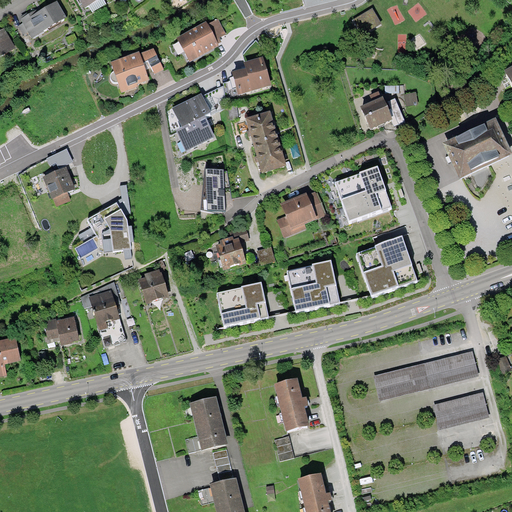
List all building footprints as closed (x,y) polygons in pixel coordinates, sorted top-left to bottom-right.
[(79,0),(85,10),(102,0),(79,0)] [(33,37),(65,21),(56,2),(33,13),(32,11),(20,16),(24,24),(19,26),(23,34),(29,30),(33,37)] [(382,25),(373,10),(354,21),(364,37),(382,25)] [(207,21),(176,39),(190,62),(218,46),(217,44),(221,41),(219,39),(226,35),(217,19),(208,24),(207,21)] [(0,58),(15,49),(3,28),(0,29),(0,58)] [(139,53),(110,64),(121,93),(138,87),(137,85),(149,80),(143,63),(148,61),(155,74),(165,69),(154,49),(140,55),(139,53)] [(246,69),(233,73),(234,78),(230,79),(231,82),(224,84),(228,97),(239,94),(239,95),(272,86),(263,57),(244,63),(246,69)] [(202,95),(172,109),(181,129),(206,117),(225,107),(224,86),(203,97),(202,95)] [(382,101),(360,111),(370,133),(392,122),(387,112),(392,110),(399,125),(406,122),(395,100),(384,105),(382,101)] [(242,121),(250,147),(274,140),(266,114),(242,121)] [(206,117),(181,129),(175,131),(186,154),(217,139),(206,117)] [(491,123),(442,146),(458,180),(507,157),(491,123)] [(274,140),(250,147),(258,175),(282,168),(274,140)] [(65,167),(44,176),(57,207),(72,201),(68,192),(74,190),(65,167)] [(335,185),(350,228),(393,213),(378,170),(335,185)] [(233,207),(227,172),(205,173),(202,213),(225,211),(233,207)] [(107,210),(88,221),(92,228),(78,236),(83,245),(76,249),(81,259),(83,267),(104,253),(124,251),(125,259),(132,258),(130,243),(133,243),(132,227),(128,228),(127,222),(125,217),(131,214),(127,185),(120,187),(122,199),(116,202),(117,204),(107,210)] [(302,195),(277,205),(282,218),(275,221),(283,241),(305,232),(302,226),(323,218),(314,194),(303,199),(302,195)] [(217,246),(212,248),(220,274),(243,267),(237,247),(248,244),(246,237),(235,240),(234,237),(216,242),(217,246)] [(352,255),(367,299),(415,283),(400,239),(352,255)] [(269,249),(255,253),(258,267),(273,264),(269,249)] [(281,273),(291,315),(336,305),(327,263),(281,273)] [(142,280),(134,282),(142,307),(167,299),(158,271),(140,276),(142,280)] [(213,295),(220,329),(265,320),(258,286),(213,295)] [(110,292),(86,299),(100,348),(124,341),(110,292)] [(53,320),(40,323),(45,343),(54,341),(56,349),(75,344),(69,320),(54,324),(53,320)] [(0,377),(4,377),(2,365),(17,361),(12,340),(0,342),(0,377)] [(471,355),(371,378),(376,402),(477,379),(471,355)] [(273,389),(284,435),(306,430),(295,384),(273,389)] [(482,395),(432,408),(438,432),(488,419),(482,395)] [(212,400),(187,406),(198,452),(224,445),(212,400)] [(281,462),(296,460),(293,439),(278,441),(281,462)] [(296,481),(303,511),(328,511),(319,475),(296,481)] [(239,511),(232,481),(207,487),(213,511),(239,511)]
